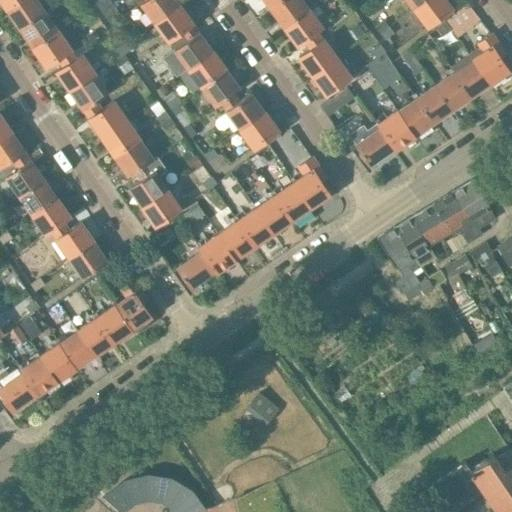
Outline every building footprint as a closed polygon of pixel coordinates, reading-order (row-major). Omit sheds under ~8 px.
[(16,0),(6,7),(19,26),(44,9),(37,0),(16,0)] [(123,16),(110,0),(109,0),(99,7),(111,24),(123,16)] [(141,0),(155,19),(179,2),(177,0),(141,0)] [(278,0),(270,7),(283,25),(308,7),(302,0),(278,0)] [(451,7),(446,0),(419,0),(412,6),(427,26),(451,7)] [(297,44),(304,39),(316,30),(330,20),(316,1),(308,7),(283,25),(297,44)] [(180,30),(183,34),(196,25),(179,2),(155,19),(169,39),(180,30)] [(468,28),(480,19),(468,3),(456,12),(468,28)] [(32,45),(57,28),(44,9),(19,26),(32,45)] [(389,25),(384,19),(374,26),(379,32),(389,25)] [(451,29),(445,20),(436,26),(442,35),(451,29)] [(357,38),(364,33),(358,24),(351,29),(357,38)] [(174,47),(189,66),(213,48),(196,25),(183,34),(186,38),(174,47)] [(389,25),(379,32),(384,39),(394,32),(389,25)] [(57,28),(32,45),(46,65),(57,57),(63,65),(76,56),(70,49),(71,48),(57,28)] [(298,56),(312,74),(337,56),(323,37),(322,38),(316,30),(304,39),(310,47),(298,56)] [(484,49),(473,57),(490,82),(509,69),(500,56),(505,53),(491,33),(478,41),(484,49)] [(128,41),(123,34),(114,40),(118,46),(119,46),(119,47),(128,41)] [(119,47),(123,52),(124,53),(133,47),(128,41),(119,47)] [(376,57),(385,51),(380,44),(371,50),(376,57)] [(110,52),(114,59),(123,52),(119,47),(119,46),(118,46),(110,52)] [(202,85),(226,67),(213,48),(189,66),(178,73),(192,92),(202,85)] [(402,55),(406,61),(414,55),(410,49),(402,55)] [(124,53),(123,52),(114,59),(119,65),(128,59),(124,53)] [(76,56),(63,65),(56,70),(69,89),(94,72),(81,53),(76,56)] [(326,94),(351,76),(337,56),(312,74),(326,94)] [(473,57),(454,70),(471,95),(490,82),(473,57)] [(240,86),(226,67),(202,85),(216,104),(221,100),(234,91),(240,86)] [(454,70),(435,83),(452,107),(471,95),(454,70)] [(69,89),(86,112),(99,103),(96,100),(108,92),(94,72),(69,89)] [(367,76),(360,81),(365,88),(372,83),(367,76)] [(435,83),(417,96),(434,120),(452,107),(435,83)] [(347,86),(339,92),(346,101),(354,96),(347,86)] [(226,108),(240,127),(264,110),(250,91),(240,99),(234,91),(221,100),(227,107),(226,108)] [(170,107),(180,101),(175,94),(166,100),(170,107)] [(417,96),(397,109),(414,133),(434,120),(417,96)] [(86,112),(101,135),(126,119),(113,100),(102,108),(99,103),(86,112)] [(184,107),(180,101),(170,107),(175,113),(184,107)] [(170,116),(165,109),(156,116),(161,123),(170,116)] [(380,124),(394,145),(395,146),(414,133),(397,109),(378,122),(380,124)] [(274,132),(278,129),(264,110),(240,127),(254,146),(274,132)] [(0,138),(11,131),(0,115),(0,138)] [(170,116),(161,123),(165,129),(174,123),(170,116)] [(101,135),(115,155),(139,138),(126,119),(101,135)] [(369,163),(394,145),(380,124),(369,131),(363,123),(349,133),(369,163)] [(15,162),(27,154),(11,131),(0,138),(0,167),(13,159),(15,162)] [(137,173),(149,165),(147,161),(153,158),(139,138),(115,155),(128,174),(135,170),(137,173)] [(204,154),(208,161),(218,154),(213,147),(204,154)] [(7,175),(19,193),(43,177),(27,154),(15,162),(18,167),(7,175)] [(201,162),(196,155),(187,161),(192,168),(201,162)] [(326,176),(312,156),(299,165),(304,173),(294,180),(311,205),(329,192),(320,179),(326,176)] [(129,186),(142,205),(166,188),(153,169),(152,169),(149,165),(137,173),(140,178),(129,186)] [(207,189),(217,183),(213,176),(203,183),(207,189)] [(32,212),(55,196),(43,177),(19,193),(32,212)] [(490,208),(491,207),(472,177),(454,188),(463,203),(463,204),(465,209),(453,217),(458,226),(460,231),(467,242),(474,237),(468,228),(476,224),(478,227),(495,217),(490,208)] [(294,180),(275,193),(292,218),(311,205),(294,180)] [(166,188),(142,205),(155,224),(180,208),(166,188)] [(454,188),(433,201),(445,221),(438,226),(443,235),(449,231),(452,236),(460,231),(458,226),(453,217),(465,209),(463,204),(463,203),(454,188)] [(275,193),(256,206),(273,231),(292,218),(275,193)] [(51,230),(53,232),(65,224),(63,221),(69,216),(55,196),(32,212),(47,233),(51,230)] [(430,243),(443,235),(438,226),(445,221),(433,201),(412,214),(430,243)] [(179,215),(186,226),(204,214),(197,203),(179,215)] [(256,206),(238,218),(254,244),(273,231),(256,206)] [(412,214),(395,224),(420,264),(421,265),(437,255),(431,245),(430,243),(412,214)] [(235,257),(254,244),(238,218),(218,231),(235,257)] [(53,232),(69,256),(93,239),(80,221),(69,229),(65,224),(53,232)] [(0,234),(8,229),(4,223),(0,226),(0,234)] [(424,294),(434,288),(427,276),(419,281),(413,270),(421,265),(420,264),(395,224),(378,235),(404,275),(396,280),(405,291),(417,283),(424,294)] [(14,237),(8,229),(0,234),(0,238),(4,244),(14,237)] [(152,238),(158,246),(167,240),(161,231),(152,238)] [(235,257),(218,231),(198,245),(201,249),(214,269),(215,270),(235,257)] [(511,269),(511,267),(511,233),(496,247),(511,269)] [(108,260),(93,239),(69,256),(83,276),(108,260)] [(484,241),(469,250),(475,260),(477,258),(482,266),(483,265),(491,277),(502,270),(484,241)] [(201,249),(177,265),(190,286),(214,269),(201,249)] [(456,258),(463,269),(473,263),(466,252),(456,258)] [(463,269),(456,258),(445,265),(452,276),(463,269)] [(30,282),(35,289),(44,283),(40,276),(30,282)] [(25,288),(18,277),(11,282),(18,292),(25,288)] [(134,278),(131,280),(121,287),(127,295),(116,302),(133,327),(152,314),(143,301),(148,298),(134,278)] [(39,307),(34,300),(25,306),(29,313),(39,307)] [(116,302),(97,315),(114,340),(133,327),(116,302)] [(376,304),(368,310),(374,318),(382,312),(376,304)] [(26,333),(36,326),(29,315),(18,323),(26,333)] [(97,315),(78,328),(95,353),(114,340),(97,315)] [(17,324),(9,330),(19,344),(27,339),(17,324)] [(78,328),(59,341),(76,366),(95,353),(78,328)] [(27,339),(20,344),(27,355),(34,350),(27,339)] [(57,379),(76,366),(59,341),(40,354),(57,379)] [(57,379),(40,354),(21,367),(23,371),(37,391),(38,393),(57,379)] [(23,371),(0,386),(0,390),(12,408),(37,391),(23,371)] [(279,407),(259,391),(251,401),(270,417),(279,407)] [(432,482),(452,511),(458,511),(486,494),(497,511),(511,511),(511,450),(511,448),(497,457),(494,452),(471,467),(466,460),(432,482)] [(124,480),(105,494),(121,509),(134,500),(148,496),(163,499),(175,506),(169,511),(200,511),(206,510),(190,489),(170,477),(147,474),(146,474),(124,480)] [(243,494),(237,509),(238,511),(280,511),(273,481),(243,494)]
